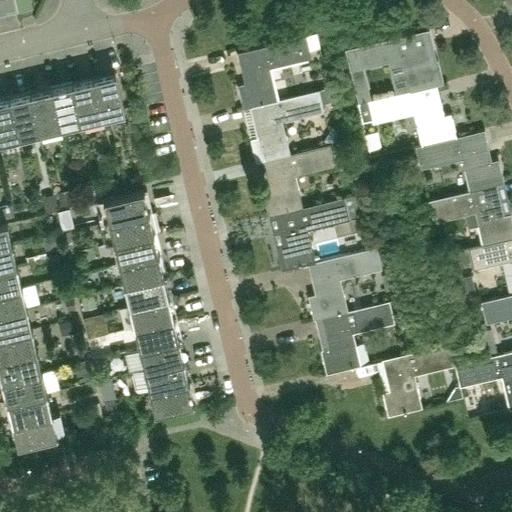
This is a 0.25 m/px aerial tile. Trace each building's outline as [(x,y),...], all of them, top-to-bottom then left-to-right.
[(18,10),(15,0),(2,0),(6,13),(18,10)] [(436,53),(430,54),(424,29),(353,46),(358,68),(399,58),(407,90),(437,83),(437,85),(443,83),(436,53)] [(316,32),(305,35),(308,49),(317,47),(319,46),(316,32)] [(236,51),(244,81),(236,83),(242,108),(249,106),(276,99),(268,66),(310,56),(308,49),(305,35),(236,51)] [(125,112),(115,70),(114,71),(114,72),(94,77),(94,75),(93,75),(103,116),(104,116),(103,115),(123,110),(123,112),(125,112)] [(103,116),(93,75),(92,76),(93,77),(73,82),(73,80),(72,80),(82,122),(83,121),(82,120),(102,115),(102,117),(103,116)] [(82,122),(72,80),(71,81),(72,82),(52,87),(52,85),(51,86),(51,87),(60,125),(60,126),(60,127),(62,126),(62,125),(81,120),(81,122),(82,122)] [(450,112),(444,114),(437,85),(437,83),(407,90),(366,99),(371,122),(413,112),(420,144),(455,136),(450,112)] [(30,92),(40,131),(42,140),(62,136),(60,127),(60,126),(60,125),(51,87),(31,92),(30,92)] [(250,138),(255,162),(262,160),(262,159),(288,153),(288,152),(281,121),(323,111),(318,89),(276,99),(249,106),(256,136),(250,138)] [(40,131),(30,92),(31,92),(30,90),(29,91),(29,92),(10,97),(9,95),(8,96),(9,97),(18,135),(18,137),(19,136),(19,135),(39,130),(39,132),(40,131)] [(9,97),(0,98),(0,139),(18,135),(9,97)] [(331,110),(329,114),(332,125),(339,130),(333,104),(330,105),(331,110)] [(469,190),(504,182),(498,158),(491,160),(484,129),(455,136),(420,144),(414,146),(419,167),(461,157),(469,190)] [(294,174),(336,164),(331,142),(288,152),(288,153),(262,159),(262,160),(269,190),(262,192),(268,215),(274,214),(274,213),(301,207),(301,206),(294,174)] [(119,186),(117,174),(97,179),(100,190),(119,186)] [(481,244),(511,235),(511,217),(504,182),(469,190),(427,200),(432,222),(465,214),(467,226),(477,224),(481,244)] [(69,188),(57,191),(61,205),(73,202),(69,188)] [(148,210),(143,190),(145,190),(144,188),(95,200),(101,222),(149,210),(149,209),(148,210)] [(55,192),(42,195),(45,210),(58,207),(55,192)] [(314,260),(306,229),(349,219),(343,196),(301,206),(301,207),(274,213),(274,214),(282,243),(275,245),(281,269),(307,263),(307,262),(314,260)] [(70,206),(57,209),(62,227),(74,225),(70,206)] [(153,231),(148,211),(150,211),(149,210),(101,222),(106,243),(113,241),(154,231),(153,231)] [(11,242),(6,222),(7,222),(7,220),(0,221),(0,244),(12,242),(12,241),(11,242)] [(75,245),(71,228),(60,231),(64,247),(75,245)] [(158,252),(153,232),(155,232),(154,231),(113,241),(113,242),(115,242),(119,261),(118,261),(118,262),(159,253),(159,251),(158,252)] [(58,232),(47,234),(50,248),(61,245),(58,232)] [(511,235),(481,244),(467,247),(473,269),(511,259),(511,235)] [(0,267),(16,263),(11,243),(13,243),(12,242),(0,244),(0,267)] [(347,309),(340,278),(381,268),(375,245),(314,260),(307,262),(307,263),(314,293),(308,294),(313,318),(320,317),(320,316),(347,309)] [(163,273),(158,253),(159,253),(118,262),(118,263),(120,263),(124,282),(123,282),(123,284),(125,283),(163,274),(164,274),(164,272),(163,273)] [(21,284),(16,264),(17,264),(17,263),(16,263),(0,267),(0,289),(22,284),(21,284)] [(168,294),(163,274),(125,283),(129,303),(128,303),(128,304),(169,295),(169,294),(168,294)] [(26,305),(21,286),(23,285),(22,284),(0,289),(0,311),(28,305),(27,304),(26,305)] [(511,292),(480,300),(486,323),(511,316),(511,292)] [(74,294),(65,297),(67,307),(77,305),(74,294)] [(93,294),(80,297),(83,310),(96,307),(93,294)] [(173,316),(168,296),(170,296),(169,295),(128,304),(120,306),(125,327),(133,325),(173,316)] [(388,299),(347,309),(320,316),(320,317),(327,347),(320,349),(326,372),(361,364),(353,331),(394,321),(388,299)] [(31,326),(26,307),(28,306),(28,305),(0,311),(0,334),(32,326),(31,326)] [(178,337),(173,318),(175,317),(174,316),(173,316),(133,325),(133,327),(135,327),(139,346),(140,346),(178,337)] [(77,317),(58,321),(62,335),(80,330),(77,317)] [(0,356),(36,348),(31,328),(33,328),(32,326),(0,334),(0,356)] [(101,332),(87,335),(90,346),(104,343),(101,332)] [(183,358),(178,339),(180,338),(179,337),(178,337),(140,346),(139,346),(138,346),(139,348),(140,348),(144,367),(145,368),(184,358),(183,358)] [(455,363),(450,341),(380,358),(388,389),(382,390),(388,414),(422,406),(415,374),(454,365),(455,363)] [(41,369),(41,368),(37,349),(38,349),(38,347),(36,348),(0,356),(0,366),(3,378),(41,369)] [(511,349),(455,363),(454,365),(459,386),(501,376),(509,409),(511,407),(511,349)] [(104,354),(92,357),(94,368),(107,365),(104,354)] [(188,379),(183,360),(185,359),(184,358),(145,368),(144,367),(143,367),(144,369),(145,369),(149,388),(148,388),(148,389),(189,379),(188,379)] [(88,359),(75,362),(78,374),(91,370),(88,359)] [(46,390),(42,370),(43,370),(43,368),(41,368),(41,369),(3,378),(1,378),(2,380),(3,380),(8,399),(46,390)] [(104,398),(115,396),(110,375),(99,378),(104,398)] [(193,400),(188,381),(190,380),(189,379),(148,389),(148,390),(150,390),(154,409),(153,409),(153,411),(195,401),(194,400),(193,400)] [(51,411),(47,391),(48,391),(48,389),(46,390),(8,399),(6,399),(7,401),(8,400),(13,420),(53,411),(53,410),(51,411)] [(104,399),(106,408),(116,406),(114,397),(104,399)] [(99,401),(86,404),(90,420),(103,417),(99,401)] [(53,411),(13,420),(11,421),(12,422),(13,422),(18,441),(16,441),(17,442),(64,431),(59,409),(53,411)]
